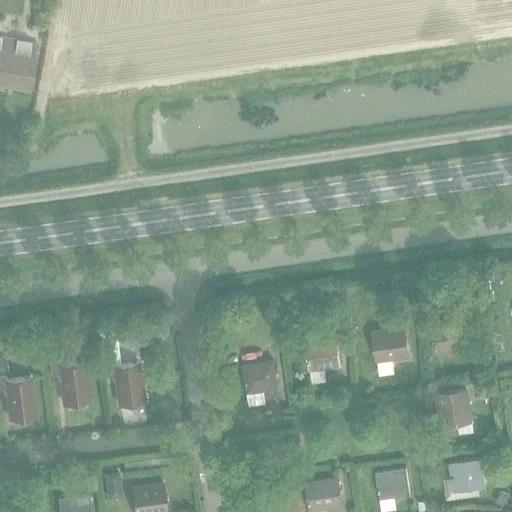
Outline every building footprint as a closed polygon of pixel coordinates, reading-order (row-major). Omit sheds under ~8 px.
[(0,84),(29,89),(35,57),(0,51),(0,84)] [(408,288),(406,278),(396,280),(397,290),(408,288)] [(376,285),(379,302),(394,300),(390,282),(376,285)] [(273,299),(259,301),(261,317),(275,315),(273,299)] [(462,318),(432,322),(436,349),(466,345),(462,318)] [(346,328),(345,319),(332,321),(334,330),(346,328)] [(298,339),(297,325),(282,327),(284,341),(298,339)] [(407,354),(403,326),(373,331),(377,358),(407,354)] [(335,336),(305,340),(309,368),(339,363),(335,336)] [(258,352),(277,350),(276,339),(257,341),(258,352)] [(87,345),(89,356),(98,355),(96,344),(87,345)] [(273,358),(242,363),(246,390),(277,386),(273,358)] [(60,373),(63,403),(89,399),(84,361),(59,364),(59,360),(50,361),(52,374),(60,373)] [(114,374),(118,404),(144,400),(138,361),(114,365),(113,361),(104,362),(106,375),(114,374)] [(0,388),(6,388),(9,418),(35,415),(30,376),(5,379),(5,375),(0,375),(0,388)] [(458,433),(473,431),(472,421),(468,387),(437,392),(442,423),(457,421),(458,433)] [(484,391),(486,401),(495,400),(494,390),(484,391)] [(447,437),(439,438),(440,445),(448,444),(447,437)] [(480,457),(449,462),(453,489),(466,487),(471,490),(474,486),(484,484),(480,457)] [(409,493),(405,466),(375,471),(379,498),(409,493)] [(99,489),(97,473),(86,474),(88,490),(99,489)] [(336,476),(306,481),(310,508),(340,503),(336,476)] [(122,495),(120,478),(105,481),(108,497),(122,495)] [(162,482),(132,486),(135,511),(146,511),(166,509),(162,482)] [(502,505),(508,492),(500,488),(494,502),(502,505)] [(90,511),(87,492),(57,497),(59,511),(90,511)] [(417,501),(419,510),(425,509),(424,500),(417,501)]
